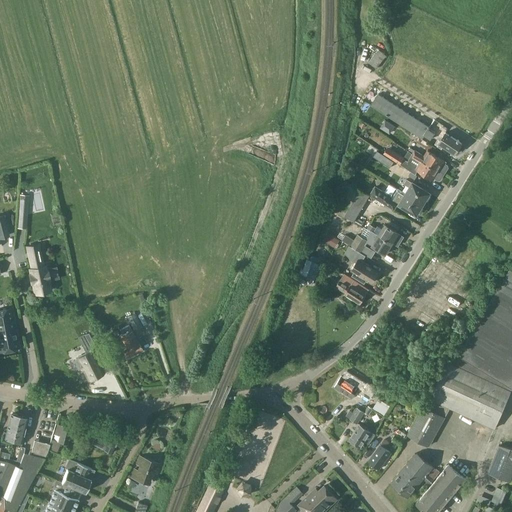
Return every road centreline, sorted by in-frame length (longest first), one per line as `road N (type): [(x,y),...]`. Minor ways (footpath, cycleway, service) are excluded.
road 1 (unclassified): [(308,376),(373,317),(511,97)]
road 2 (track): [(288,137),(274,194),(189,399)]
road 3 (residential): [(0,390),(139,408)]
road 4 (residential): [(384,511),(293,410)]
